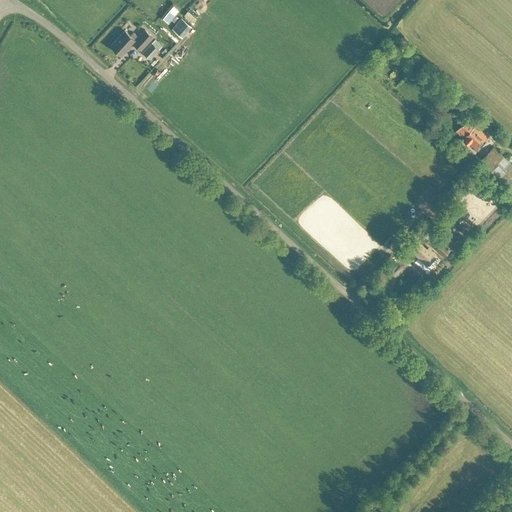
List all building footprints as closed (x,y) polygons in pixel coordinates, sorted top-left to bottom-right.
[(173,5),(162,18),(168,22),(172,18),(178,10),(174,6),(173,5)] [(183,36),(193,25),(182,16),(172,27),(183,36)] [(130,34),(125,30),(110,45),(122,56),(133,43),(141,50),(153,36),(145,29),(138,37),(133,32),(130,34)] [(160,47),(154,41),(152,43),(151,42),(142,52),(150,59),(159,49),(158,49),(160,47)] [(456,130),(477,150),(489,137),(479,128),(487,120),(481,115),(475,121),(469,116),(456,130)] [(511,195),(511,177),(508,174),(511,170),(511,165),(493,146),(477,161),(511,195)] [(419,231),(423,236),(433,224),(429,220),(419,231)] [(413,250),(411,252),(426,266),(437,254),(428,246),(426,247),(419,240),(411,248),(413,250)] [(444,257),(451,250),(441,241),(434,249),(444,257)]
